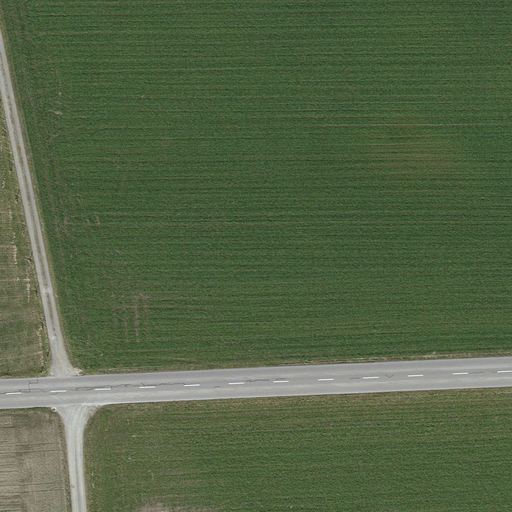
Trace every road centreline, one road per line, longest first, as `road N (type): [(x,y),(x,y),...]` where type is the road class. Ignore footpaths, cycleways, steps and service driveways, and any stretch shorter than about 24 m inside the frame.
road 1 (unclassified): [(0,389),(511,366)]
road 2 (track): [(0,41),(72,386),(83,511)]
